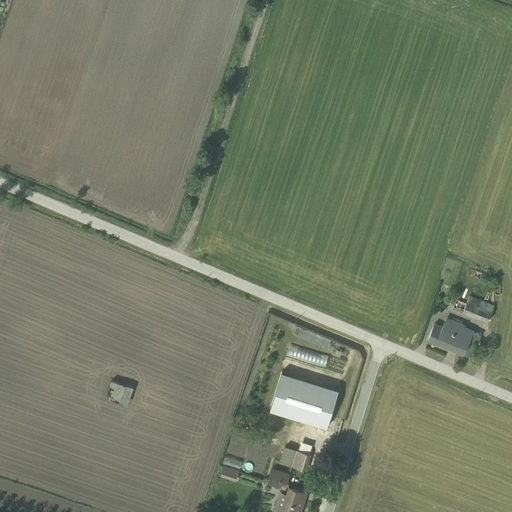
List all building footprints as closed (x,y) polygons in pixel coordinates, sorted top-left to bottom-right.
[(485,274),(474,269),(471,274),(483,279),(485,274)] [(456,298),(452,308),(486,322),(493,305),(468,295),(467,296),(465,302),(456,298)] [(435,323),(428,340),(470,358),(481,334),(466,327),(466,325),(445,316),(442,325),(435,323)] [(288,343),(285,356),(345,372),(348,360),(288,343)] [(327,427),(338,389),(281,371),(269,409),(327,427)] [(111,379),(104,397),(126,405),(133,387),(111,379)] [(280,462),(306,470),(311,454),(309,453),(312,444),(300,441),(298,443),(297,446),(287,443),(285,446),(279,461),(280,462)] [(329,456),(320,454),(313,475),(322,478),(329,456)] [(239,469),(242,461),(225,455),(222,463),(239,469)] [(238,481),(241,471),(224,465),(221,476),(238,481)] [(271,467),(266,483),(285,489),(290,473),(271,467)] [(285,493),(279,491),(272,511),(300,511),(307,492),(288,486),(285,493)]
